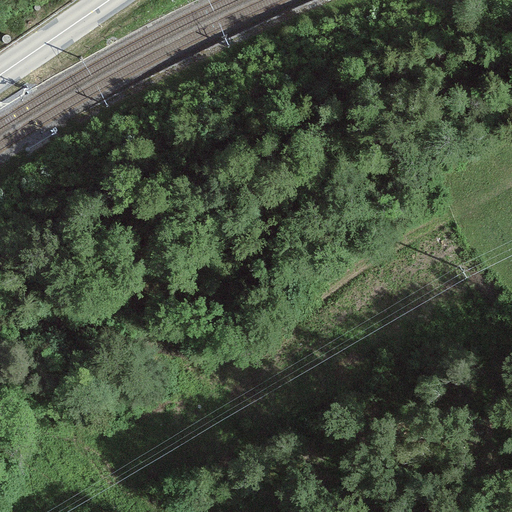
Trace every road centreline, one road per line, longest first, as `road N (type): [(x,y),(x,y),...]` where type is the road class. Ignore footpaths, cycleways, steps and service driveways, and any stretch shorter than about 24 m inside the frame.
road 1 (track): [(0,333),(60,326),(207,362),(236,360),(380,259),(511,188)]
road 2 (primary): [(0,74),(108,0)]
